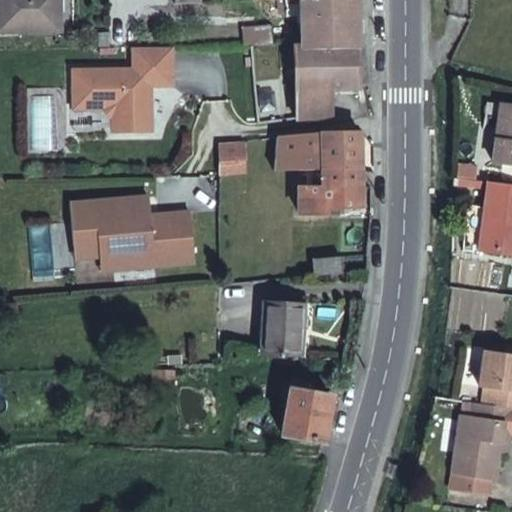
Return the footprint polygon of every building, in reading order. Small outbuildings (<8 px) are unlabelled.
[(50,0),(0,0),(0,32),(52,29),(50,0)] [(302,0),(304,48),(359,48),(358,14),(357,0),(302,0)] [(247,28),(247,45),(273,45),(273,28),(247,28)] [(173,86),(174,48),(135,49),(135,71),(74,72),(75,110),(106,109),(114,112),(115,133),(152,132),(152,116),(144,109),(144,101),(151,101),(151,86),(173,86)] [(359,48),(304,48),(296,48),(298,117),(333,114),(332,88),(359,88),(359,54),(359,48)] [(511,104),(503,103),(495,162),(511,163),(511,104)] [(316,132),(278,137),(279,168),(296,168),(318,168),(361,168),(361,131),(316,132)] [(243,141),(217,144),(218,173),(243,172),(243,141)] [(473,180),(473,163),(455,163),(454,180),(473,180)] [(318,186),(296,186),(290,187),(291,212),(343,212),(343,206),(362,205),(361,168),(318,168),(318,186)] [(318,168),(296,168),(296,186),(318,186),(318,168)] [(511,184),(489,181),(479,251),(511,254),(511,184)] [(148,197),(68,204),(72,246),(111,243),(114,270),(195,262),(191,212),(158,215),(159,223),(151,224),(148,197)] [(311,257),(313,274),(342,272),(339,254),(311,257)] [(265,298),(260,353),(298,356),(304,300),(265,298)] [(0,302),(0,317),(17,316),(16,301),(0,302)] [(487,404),(511,407),(511,354),(485,351),(479,385),(490,387),(487,404)] [(151,389),(172,390),(173,370),(152,369),(151,389)] [(309,383),(292,379),(283,433),(324,441),(332,396),(307,391),(309,383)] [(511,407),(487,404),(472,402),(470,418),(461,417),(450,488),(489,494),(492,478),(494,479),(499,451),(500,438),(509,439),(510,434),(511,434),(511,407)] [(499,451),(507,452),(509,439),(500,438),(499,451)]
